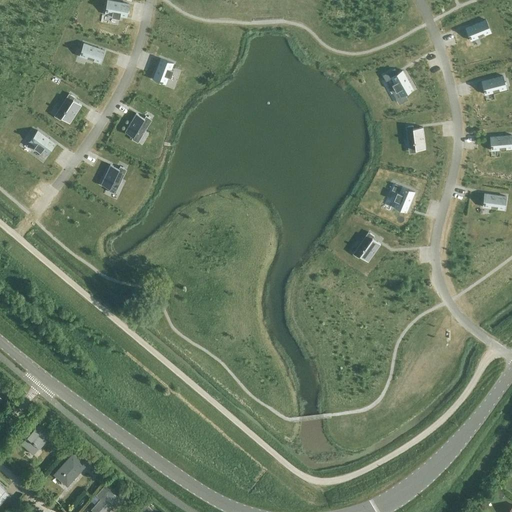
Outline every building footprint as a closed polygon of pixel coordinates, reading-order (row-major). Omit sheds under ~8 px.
[(110,0),(107,0),(105,13),(111,14),(111,17),(120,18),(120,16),(126,17),(129,3),(110,0)] [(491,32),(486,19),(466,28),(471,40),(478,37),(477,34),(483,31),(484,35),(491,32)] [(84,43),(79,56),(100,63),(104,50),(84,43)] [(160,58),(153,78),(165,83),(168,77),(170,77),(173,70),(171,69),(173,63),(160,58)] [(402,70),(390,77),(394,83),(392,84),(396,91),(398,90),(401,96),(413,89),(402,70)] [(503,75),(482,81),(485,94),(493,92),(492,89),(498,87),(499,90),(506,89),(503,75)] [(65,111),(59,119),(60,120),(61,117),(70,123),(81,104),(73,99),(75,97),(70,94),(61,108),(65,111)] [(136,113),(125,131),(133,137),(137,131),(141,133),(150,118),(145,116),(144,118),(136,113)] [(425,148),(422,127),(413,128),(413,125),(407,126),(409,143),(414,142),(415,150),(425,148)] [(37,130),(29,141),(35,145),(34,147),(40,152),(42,150),(47,154),(55,143),(37,130)] [(511,137),(511,135),(490,137),(491,150),(499,149),(499,146),(505,145),(506,149),(511,148),(511,137)] [(110,164),(101,184),(110,188),(113,182),(117,184),(125,168),(120,166),(119,168),(110,164)] [(397,192),(393,200),(396,200),(393,206),(406,212),(414,191),(402,186),(399,193),(397,192)] [(506,196),(484,193),(482,207),(490,208),(491,204),(497,205),(497,209),(504,210),(506,196)] [(374,236),(370,233),(360,247),(363,249),(359,255),(368,261),(380,243),(372,238),(374,236)] [(8,404),(13,396),(8,393),(3,400),(8,404)] [(52,433),(40,422),(21,443),(33,454),(52,433)] [(81,463),(85,459),(70,445),(66,450),(72,456),(55,474),(67,485),(84,466),(81,463)] [(94,511),(107,511),(116,502),(120,505),(126,500),(107,482),(96,495),(100,499),(91,509),(94,511)] [(0,483),(0,500),(2,502),(9,494),(4,490),(6,488),(0,483)] [(493,494),(501,499),(505,493),(497,488),(493,494)]
